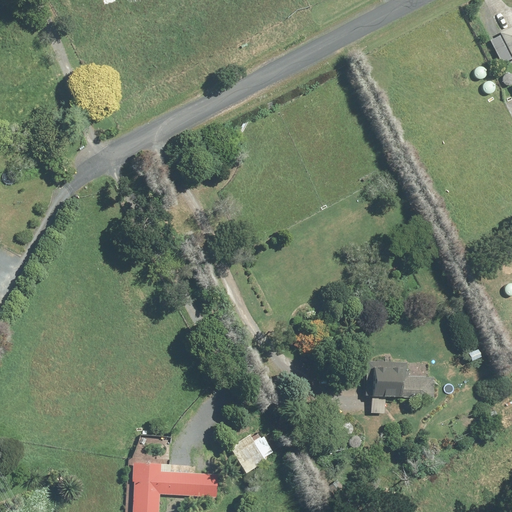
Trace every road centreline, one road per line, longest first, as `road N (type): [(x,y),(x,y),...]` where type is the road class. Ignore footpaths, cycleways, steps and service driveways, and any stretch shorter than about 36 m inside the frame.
road 1 (unclassified): [(243,87),(412,0)]
road 2 (unclassified): [(92,166),(243,87)]
